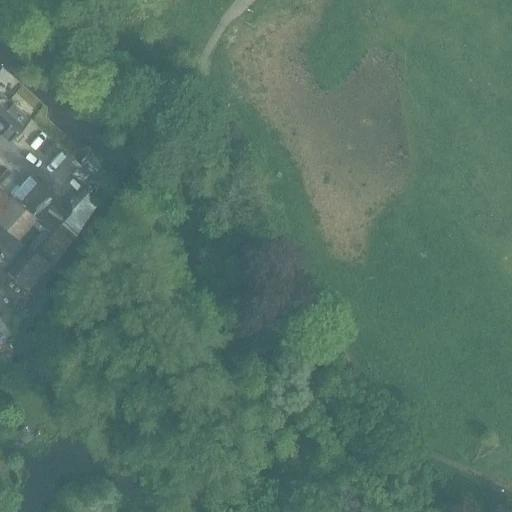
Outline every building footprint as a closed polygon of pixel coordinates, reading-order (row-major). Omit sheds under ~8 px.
[(0,90),(0,115),(12,102),(0,90)] [(12,102),(0,115),(0,132),(13,143),(33,120),(12,102)] [(26,179),(20,174),(13,181),(19,186),(26,179)] [(27,248),(7,271),(9,273),(26,288),(47,264),(50,267),(73,237),(92,211),(76,198),(66,210),(65,209),(31,177),(11,198),(22,208),(34,218),(29,223),(32,224),(41,232),(27,248)] [(0,210),(11,197),(0,187),(0,210)] [(0,210),(0,238),(8,230),(18,240),(32,224),(29,223),(34,218),(22,208),(11,198),(11,197),(0,210)] [(0,286),(1,286),(0,285),(4,283),(9,273),(7,271),(27,248),(18,240),(8,230),(0,238),(0,286)] [(23,428),(17,434),(26,443),(32,437),(23,428)]
